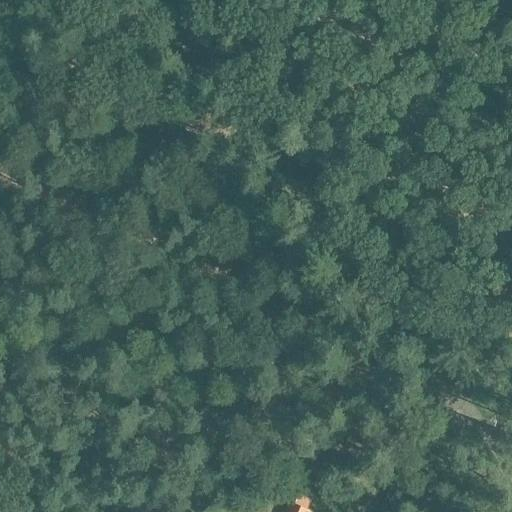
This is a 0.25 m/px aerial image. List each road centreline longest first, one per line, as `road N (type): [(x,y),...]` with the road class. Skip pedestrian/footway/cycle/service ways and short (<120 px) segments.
road 1 (unclassified): [(511,466),(158,0)]
road 2 (track): [(359,511),(454,392)]
road 3 (track): [(418,0),(511,86)]
